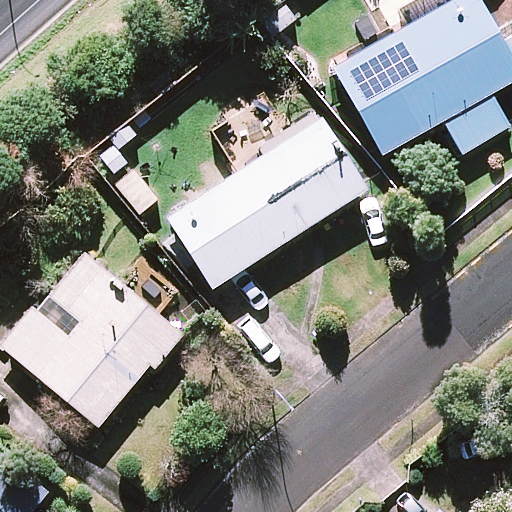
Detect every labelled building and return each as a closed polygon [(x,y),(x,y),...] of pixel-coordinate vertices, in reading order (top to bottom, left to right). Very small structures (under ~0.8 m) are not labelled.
[(299,19),(282,0),(276,0),(252,21),(271,43),(299,19)] [(511,21),(495,31),(477,0),(448,0),(333,66),(381,149),(440,115),(460,150),(507,123),(488,89),(511,74),(511,21)] [(181,273),(198,262),(212,283),(365,184),(317,110),(252,152),(239,131),(204,154),(220,179),(167,214),(188,246),(171,257),(181,273)] [(0,341),(97,422),(147,362),(152,366),(182,331),(175,325),(159,312),(175,292),(143,265),(126,286),(83,250),(40,301),(32,295),(0,332),(0,341)] [(0,356),(0,415),(42,446),(70,408),(0,356)] [(0,511),(28,511),(47,489),(0,449),(0,511)]
